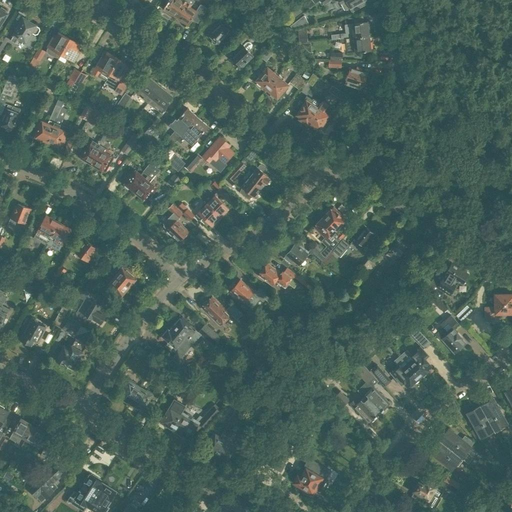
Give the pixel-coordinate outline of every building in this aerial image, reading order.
[(167,0),(166,2),(170,5),(166,10),(177,18),(188,0),(167,0)] [(193,0),(188,0),(177,18),(188,25),(192,19),(198,23),(207,9),(200,5),(196,11),(190,7),(194,1),(193,0)] [(305,0),(298,6),(304,13),(308,9),(319,0),(305,0)] [(320,0),(325,5),(331,0),(332,2),(338,1),(338,2),(340,1),(345,11),(349,8),(352,13),(366,5),(363,0),(364,0),(320,0)] [(229,8),(225,5),(223,8),(222,7),(215,15),(220,19),(227,12),(226,11),(229,8)] [(292,29),(309,25),(304,15),(290,26),(292,29)] [(40,30),(39,28),(24,18),(11,40),(15,43),(22,47),(24,43),(31,47),(37,38),(36,34),(38,34),(40,30)] [(226,37),(230,33),(229,32),(230,31),(220,22),(213,28),(214,29),(209,35),(209,34),(208,35),(212,39),(212,41),(212,43),(213,44),(215,44),(217,43),(218,44),(218,43),(225,36),(226,37)] [(339,39),(347,39),(354,38),(354,37),(369,35),(367,22),(345,24),(346,32),(340,33),(340,34),(331,35),(331,40),(339,39)] [(242,44),(256,30),(252,25),(237,39),(242,44)] [(299,42),(308,42),(307,29),(298,29),(299,42)] [(69,38),(59,33),(57,37),(54,35),(53,38),(47,50),(47,52),(49,54),(50,55),(51,56),(52,56),(54,57),(57,58),(58,58),(61,53),(69,38)] [(0,54),(10,39),(3,34),(0,38),(0,54)] [(370,35),(369,35),(354,37),(354,38),(347,39),(339,39),(340,43),(345,42),(346,53),(371,50),(370,35)] [(79,53),(81,50),(78,49),(80,45),(69,38),(61,53),(58,58),(59,58),(58,59),(58,60),(59,59),(65,63),(67,60),(73,63),(79,52),(79,53)] [(253,57),(252,56),(253,55),(249,51),(251,48),(252,44),(250,41),(246,42),(236,51),(237,52),(232,58),(236,63),(234,64),(239,69),(244,65),(243,64),(248,60),(249,61),(253,57)] [(311,53),(311,43),(301,43),(307,50),(311,53)] [(41,61),(46,51),(39,47),(33,57),(34,57),(30,64),(36,68),(40,61),(41,61)] [(266,62),(273,53),(268,49),(261,58),(266,62)] [(108,53),(104,51),(92,73),(105,81),(108,76),(110,74),(119,59),(108,53)] [(108,76),(105,81),(105,82),(116,88),(115,90),(122,94),(128,83),(123,80),(128,72),(128,73),(130,69),(127,67),(129,65),(119,59),(110,74),(108,76)] [(273,72),(268,67),(257,80),(267,89),(279,75),(275,71),(273,72)] [(67,83),(71,86),(80,71),(75,68),(69,77),(70,78),(67,83)] [(356,70),(351,68),(346,84),(362,89),(367,73),(361,71),(362,70),(357,69),(356,70)] [(80,71),(71,86),(72,86),(69,93),(76,97),(78,93),(77,92),(81,85),(82,85),(87,75),(80,71)] [(299,90),(306,81),(297,73),(290,82),(299,90)] [(318,77),(313,74),(307,82),(313,86),(318,77)] [(18,85),(20,85),(20,83),(20,80),(18,79),(9,75),(0,97),(0,102),(5,104),(8,95),(12,97),(16,85),(18,85)] [(277,98),(288,85),(282,80),(284,79),(279,75),(267,89),(277,98)] [(161,86),(150,77),(145,83),(143,81),(135,92),(148,102),(161,86)] [(338,97),(341,91),(332,85),(329,91),(338,97)] [(162,113),(170,103),(169,101),(173,95),(161,86),(148,102),(162,113)] [(131,97),(125,93),(116,106),(122,110),(131,97)] [(303,103),(304,104),(297,115),(301,117),(300,119),(307,123),(317,108),(320,104),(313,99),(312,100),(307,97),(303,103)] [(317,108),(307,123),(308,124),(309,122),(319,129),(324,121),(327,123),(329,123),(331,120),(330,118),(328,117),(333,108),(322,101),(320,104),(317,108)] [(21,109),(8,104),(7,108),(5,108),(2,116),(4,117),(1,125),(6,127),(5,129),(7,131),(9,131),(11,131),(12,129),(13,130),(16,122),(17,123),(21,114),(19,113),(21,109)] [(36,128),(35,127),(32,135),(34,136),(35,137),(35,138),(40,140),(41,139),(47,142),(57,117),(62,107),(56,105),(48,124),(40,120),(36,128)] [(106,107),(103,112),(110,116),(113,111),(106,107)] [(104,120),(107,115),(94,108),(87,122),(94,126),(98,117),(104,120)] [(176,142),(177,140),(186,131),(198,117),(187,108),(177,119),(176,118),(170,124),(176,130),(169,138),(175,143),(176,142)] [(57,117),(47,142),(51,144),(52,145),(56,147),(57,146),(62,148),(66,140),(64,139),(67,132),(69,133),(70,129),(60,125),(63,120),(57,117)] [(186,131),(177,140),(181,143),(185,138),(192,144),(199,136),(199,137),(208,126),(198,117),(186,131)] [(147,141),(151,137),(158,129),(152,124),(141,137),(147,142),(147,141)] [(81,147),(78,153),(78,155),(79,156),(82,158),(82,160),(86,162),(87,161),(92,164),(106,141),(105,141),(110,134),(105,131),(100,138),(98,142),(90,138),(84,149),(81,147)] [(127,155),(139,138),(133,134),(121,150),(127,155)] [(152,146),(156,141),(151,137),(147,141),(152,146)] [(213,158),(217,162),(213,167),(220,173),(227,165),(225,163),(234,153),(226,145),(228,143),(220,137),(207,152),(203,156),(210,162),(213,158)] [(106,141),(92,164),(97,167),(97,168),(101,171),(102,170),(105,172),(113,157),(106,153),(111,144),(110,144),(106,141)] [(190,172),(203,158),(197,153),(184,167),(190,172)] [(186,163),(175,154),(168,162),(178,172),(186,163)] [(130,188),(135,191),(155,167),(161,160),(156,156),(141,175),(134,169),(123,182),(125,184),(125,186),(129,189),(130,188)] [(383,167),(386,160),(380,158),(377,165),(383,167)] [(241,171),(246,166),(241,161),(236,167),(241,171)] [(258,167),(257,167),(253,172),(251,171),(247,176),(262,187),(266,182),(267,183),(270,179),(269,178),(270,177),(264,172),(266,169),(266,168),(261,165),(260,165),(258,167)] [(155,167),(135,191),(139,195),(138,196),(142,199),(143,199),(146,201),(157,188),(150,182),(156,175),(156,174),(159,170),(155,167)] [(231,187),(235,183),(233,180),(241,171),(236,167),(224,180),(231,187)] [(174,188),(182,179),(175,173),(167,182),(174,188)] [(241,187),(242,187),(240,193),(249,200),(253,196),(254,197),(255,196),(257,197),(260,192),(259,192),(262,187),(247,176),(244,180),(246,181),(241,187)] [(218,192),(222,188),(215,181),(211,185),(218,192)] [(221,217),(229,208),(215,195),(207,203),(221,217)] [(24,223),(30,208),(18,203),(16,209),(14,209),(10,218),(11,218),(8,226),(14,228),(17,220),(24,223)] [(195,215),(182,203),(177,208),(190,220),(195,215)] [(209,228),(212,225),(212,226),(216,222),(217,223),(221,219),(220,218),(221,217),(207,203),(196,214),(201,219),(200,220),(209,228)] [(180,241),(188,232),(176,221),(178,218),(183,214),(172,204),(168,208),(173,213),(172,215),(169,218),(170,220),(169,221),(167,220),(164,223),(165,226),(164,226),(168,230),(167,231),(171,236),(173,234),(180,241)] [(340,216),(333,208),(324,217),(338,231),(341,227),(340,225),(345,220),(344,219),(344,218),(342,215),(340,216)] [(46,245),(58,222),(46,216),(37,230),(38,230),(33,238),(46,245)] [(327,246),(324,249),(318,244),(315,247),(325,257),(329,252),(332,250),(339,242),(338,241),(341,239),(337,235),(340,233),(338,231),(324,217),(316,226),(323,233),(323,235),(325,237),(321,241),(327,246)] [(62,244),(71,230),(58,222),(46,245),(47,243),(59,250),(62,244)] [(369,248),(374,242),(370,239),(374,233),(365,226),(351,243),(360,251),(364,246),(366,245),(369,248)] [(340,257),(350,245),(343,239),(333,251),(340,257)] [(398,259),(407,247),(397,239),(384,256),(390,261),(393,256),(396,259),(397,258),(398,259)] [(97,248),(86,240),(82,246),(81,244),(75,252),(87,261),(97,248)] [(299,247),(295,244),(291,249),(290,248),(286,252),(288,253),(287,254),(287,255),(285,258),(291,263),(294,260),(300,264),(308,254),(307,253),(308,252),(300,245),(299,247)] [(321,262),(321,261),(325,257),(320,253),(313,247),(309,251),(310,252),(321,262)] [(360,270),(368,277),(383,258),(375,251),(360,270)] [(102,263),(107,256),(102,252),(97,259),(102,263)] [(325,265),(333,256),(332,255),(331,254),(329,252),(325,257),(321,261),(325,265)] [(24,265),(16,260),(12,268),(28,277),(34,265),(26,261),(24,265)] [(259,275),(260,275),(259,276),(263,279),(264,278),(268,281),(267,282),(272,286),(273,284),(273,285),(277,280),(282,283),(283,284),(285,281),(294,288),(298,283),(303,287),(306,289),(310,284),(306,282),(288,268),(284,273),(282,272),(281,273),(274,268),(273,269),(267,264),(259,275)] [(462,284),(469,274),(452,264),(434,293),(439,298),(445,292),(450,295),(451,294),(453,294),(455,290),(454,288),(456,285),(454,284),(456,280),(462,284)] [(134,270),(131,267),(130,266),(129,266),(127,266),(126,265),(124,267),(123,266),(119,272),(114,267),(110,272),(115,276),(129,287),(137,278),(136,277),(138,275),(136,274),(136,273),(136,272),(135,271),(135,270),(134,270)] [(61,280),(67,270),(61,266),(54,276),(61,280)] [(33,270),(30,277),(43,284),(47,277),(33,270)] [(121,296),(129,287),(115,276),(108,285),(108,286),(108,287),(112,290),(113,289),(121,296)] [(102,287),(89,279),(86,285),(99,293),(102,287)] [(34,293),(39,283),(34,280),(28,290),(34,293)] [(255,290),(254,291),(247,285),(246,286),(240,280),(231,290),(240,297),(239,299),(243,303),(245,301),(245,302),(245,301),(252,307),(259,298),(261,296),(270,303),(274,299),(261,287),(257,291),(255,290)] [(107,315),(97,309),(100,305),(94,301),(94,300),(87,296),(89,293),(83,289),(84,288),(79,285),(74,294),(85,300),(78,312),(79,313),(80,315),(82,315),(84,314),(85,315),(87,319),(92,319),(92,318),(100,323),(102,322),(107,315)] [(430,298),(437,305),(441,301),(434,294),(430,298)] [(511,294),(495,294),(495,309),(486,309),(486,320),(496,320),(496,313),(511,313),(511,294)] [(0,326),(10,309),(2,305),(6,298),(3,296),(0,300),(0,326)] [(217,303),(211,298),(203,307),(210,314),(209,315),(220,326),(231,315),(237,320),(243,314),(232,304),(227,309),(218,302),(217,303)] [(61,328),(67,317),(74,303),(66,299),(53,324),(61,328)] [(470,319),(474,308),(467,304),(459,311),(455,315),(461,321),(465,317),(470,319)] [(453,329),(458,324),(450,315),(440,324),(443,327),(435,334),(441,340),(442,339),(455,353),(466,343),(462,338),(456,332),(453,329)] [(76,336),(81,325),(67,317),(61,328),(76,336)] [(193,345),(202,335),(214,346),(221,338),(205,324),(198,332),(181,318),(179,321),(176,320),(171,326),(173,328),(185,337),(193,345)] [(38,342),(46,327),(32,319),(20,340),(31,346),(34,340),(38,342)] [(425,348),(431,343),(416,327),(410,333),(425,348)] [(173,328),(170,331),(169,329),(164,335),(169,340),(168,342),(168,343),(166,346),(173,351),(174,350),(177,352),(173,357),(185,366),(189,361),(183,357),(193,345),(185,337),(173,328)] [(72,346),(68,352),(63,349),(56,361),(64,365),(64,363),(73,369),(86,347),(76,340),(72,346)] [(268,357),(276,348),(269,342),(261,350),(268,357)] [(416,351),(411,355),(407,350),(401,355),(408,363),(420,377),(431,368),(424,359),(424,358),(425,359),(428,357),(427,356),(428,355),(421,346),(416,351)] [(154,349),(145,363),(153,368),(162,354),(154,349)] [(404,383),(408,387),(420,377),(408,363),(401,355),(395,360),(399,365),(390,372),(395,378),(401,385),(404,383)] [(256,369),(260,365),(252,358),(249,362),(256,369)] [(374,386),(379,381),(363,364),(356,370),(367,382),(369,382),(371,383),(367,388),(370,391),(364,397),(380,414),(391,404),(374,386)] [(385,386),(391,381),(377,365),(371,370),(385,386)] [(184,383),(190,374),(184,370),(178,379),(184,383)] [(130,404),(133,399),(140,388),(135,384),(136,382),(131,379),(120,396),(126,399),(125,401),(130,404)] [(146,391),(140,388),(133,399),(130,404),(136,408),(137,406),(142,410),(153,393),(147,389),(146,391)] [(343,407),(350,401),(340,390),(334,397),(343,407)] [(380,414),(364,397),(358,403),(354,399),(350,404),(369,424),(380,414)] [(173,429),(183,412),(187,405),(175,399),(161,422),(173,429)] [(493,399),(480,406),(494,430),(495,433),(502,429),(500,427),(506,423),(507,423),(493,399)] [(173,429),(184,435),(189,439),(199,422),(206,428),(222,411),(214,404),(198,421),(183,412),(173,429)] [(0,439),(7,427),(2,424),(9,412),(0,406),(0,439)] [(494,430),(480,406),(467,413),(476,428),(471,431),(477,440),(481,437),(494,430)] [(236,425),(243,417),(236,411),(228,421),(229,422),(226,428),(221,437),(214,433),(210,440),(212,441),(207,449),(217,455),(230,431),(231,431),(232,430),(236,425)] [(264,418),(269,421),(274,414),(269,411),(264,418)] [(20,447),(33,426),(21,419),(10,438),(18,443),(16,445),(20,447)] [(35,451),(45,433),(33,426),(20,447),(25,450),(27,446),(35,451)] [(462,439),(449,429),(439,440),(461,458),(468,464),(473,457),(466,452),(473,443),(465,436),(462,439)] [(234,453),(238,447),(231,443),(236,434),(231,431),(230,431),(217,455),(227,460),(232,452),(234,453)] [(0,449),(2,451),(8,440),(2,437),(0,440),(0,449)] [(300,448),(302,443),(297,440),(294,445),(300,448)] [(452,469),(461,458),(439,440),(430,452),(452,469)] [(420,449),(416,454),(422,459),(426,454),(420,449)] [(30,475),(41,455),(36,452),(24,472),(30,475)] [(278,460),(273,468),(281,473),(286,464),(278,460)] [(314,466),(315,463),(311,460),(309,463),(306,469),(302,475),(300,473),(298,477),(296,477),(294,481),(295,483),(297,484),(297,485),(305,489),(304,491),(305,493),(309,495),(311,495),(312,493),(315,489),(319,492),(326,481),(321,478),(311,471),(314,466)] [(40,479),(30,489),(36,496),(37,496),(41,501),(45,498),(54,491),(53,490),(57,487),(53,482),(62,473),(55,466),(50,470),(46,466),(36,475),(40,479)] [(437,469),(435,474),(441,478),(444,473),(437,469)] [(87,505),(88,506),(102,483),(102,482),(100,481),(101,480),(93,474),(92,476),(91,474),(89,476),(87,475),(83,481),(86,482),(85,483),(81,489),(78,493),(74,491),(70,497),(74,499),(75,498),(87,506),(87,505)] [(456,493),(461,484),(446,476),(442,485),(456,493)] [(412,496),(425,503),(425,504),(434,510),(441,499),(440,498),(443,492),(436,487),(428,482),(427,482),(422,479),(420,483),(419,482),(413,491),(415,492),(412,496)] [(102,483),(88,506),(94,510),(97,511),(106,511),(110,507),(107,505),(110,500),(116,491),(102,483)] [(511,502),(506,496),(503,494),(497,501),(506,509),(511,502)] [(138,507),(132,503),(131,505),(130,504),(125,511),(141,511),(137,509),(138,507)]
